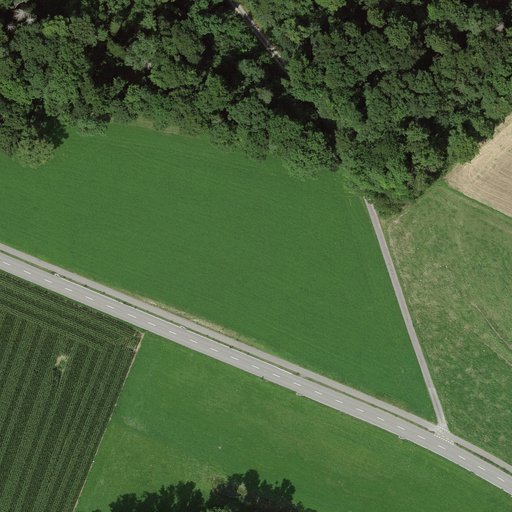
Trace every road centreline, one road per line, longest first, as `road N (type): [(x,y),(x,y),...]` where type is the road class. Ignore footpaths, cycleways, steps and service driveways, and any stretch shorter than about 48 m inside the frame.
road 1 (tertiary): [(0,260),(410,431),(511,485)]
road 2 (track): [(441,446),(438,407),(355,162),(325,111),(233,0)]
road 3 (track): [(378,222),(511,104)]
